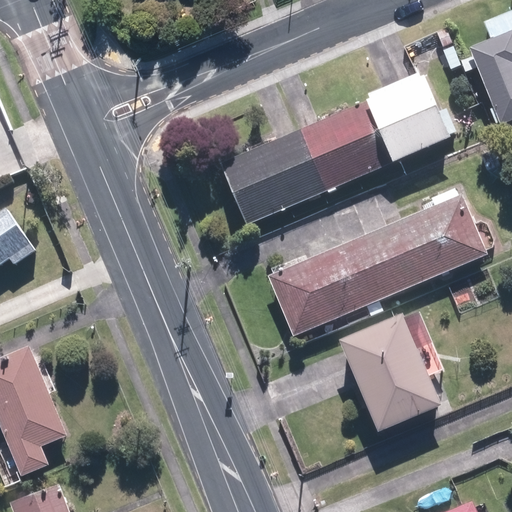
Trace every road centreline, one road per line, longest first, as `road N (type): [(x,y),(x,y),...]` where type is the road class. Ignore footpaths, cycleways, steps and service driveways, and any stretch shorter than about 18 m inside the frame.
road 1 (tertiary): [(93,146),(247,511)]
road 2 (residential): [(71,96),(127,87),(336,22)]
road 3 (residential): [(336,22),(93,146)]
